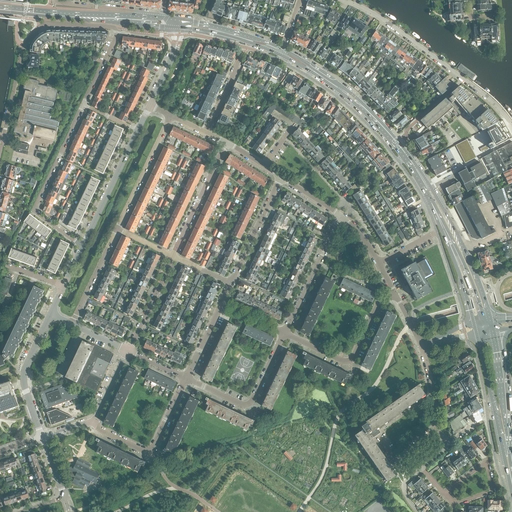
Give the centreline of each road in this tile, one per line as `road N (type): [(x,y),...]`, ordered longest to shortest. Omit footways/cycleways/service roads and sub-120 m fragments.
road 1 (residential): [(511,125),(464,78),(363,7),(340,0)]
road 2 (secondary): [(282,54),(368,112),(419,174)]
road 3 (residential): [(83,105),(114,27),(50,23),(24,45)]
road 4 (residential): [(82,247),(32,211),(83,105)]
road 5 (secondary): [(490,318),(464,248),(419,174)]
road 6 (residential): [(285,333),(348,362),(381,300),(393,293)]
road 7 (secondary): [(476,334),(511,483)]
road 8 (residential): [(186,379),(248,406),(285,333)]
road 9 (residential): [(92,422),(151,450),(186,379)]
road 10 (secondary): [(24,11),(163,21)]
road 11 (secondary): [(511,464),(494,331)]
road 12 (residential): [(42,437),(23,376),(51,313)]
road 13 (residential): [(285,333),(341,215)]
road 14 (residential): [(82,247),(137,130)]
road 15 (residential): [(173,256),(225,141)]
road 16 (residential): [(118,230),(171,116)]
